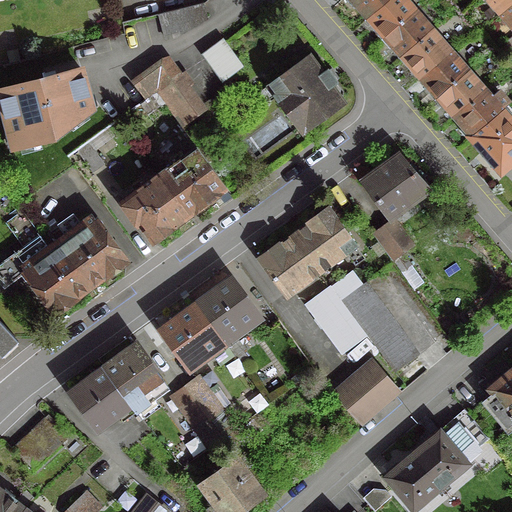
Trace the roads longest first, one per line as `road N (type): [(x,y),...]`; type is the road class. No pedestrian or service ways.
road 1 (residential): [(0,403),(396,112)]
road 2 (residential): [(288,511),(511,318)]
road 3 (residential): [(396,112),(511,243)]
road 4 (residential): [(300,0),(396,112)]
